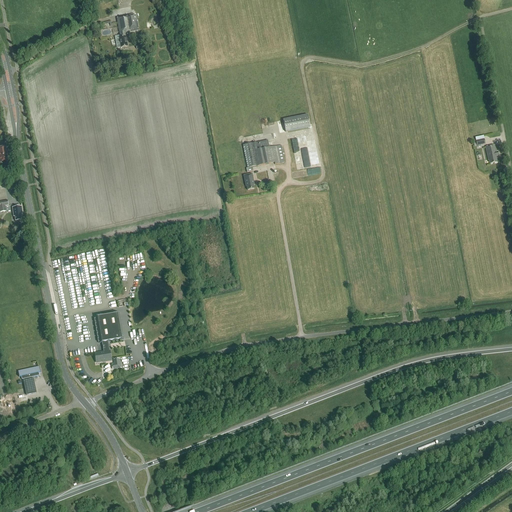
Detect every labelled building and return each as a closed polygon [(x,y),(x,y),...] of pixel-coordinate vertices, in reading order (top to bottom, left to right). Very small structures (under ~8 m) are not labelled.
[(135,31),(139,30),(136,15),(117,18),(120,35),(115,37),(117,49),(121,48),(128,47),(125,33),(130,32),(135,31)] [(308,115),(283,120),(286,132),(310,127),(308,115)] [(474,146),(485,144),(483,136),(475,138),(476,141),(473,141),(474,146)] [(269,148),(268,140),(243,146),(247,168),(246,169),(247,172),(253,171),(252,168),(275,163),(275,165),(285,163),(281,145),(269,148)] [(496,156),(499,156),(498,152),(496,152),(495,145),(486,147),(489,161),(490,164),(497,162),(496,156)] [(5,147),(2,148),(0,148),(0,161),(0,162),(8,160),(5,147)] [(253,186),(254,185),(252,174),(244,176),(246,187),(247,187),(247,190),(254,189),(253,186)] [(0,212),(6,211),(5,206),(8,206),(7,200),(4,201),(4,200),(1,200),(1,201),(0,201),(0,212)] [(14,219),(15,219),(16,221),(22,220),(21,214),(22,214),(22,210),(19,210),(19,207),(13,208),(14,219)] [(97,339),(99,339),(100,342),(98,342),(98,343),(99,342),(99,343),(102,343),(103,353),(96,354),(97,362),(105,361),(105,362),(112,361),(112,360),(111,360),(110,352),(108,342),(124,339),(123,339),(119,314),(120,314),(95,318),(95,319),(94,319),(96,319),(96,322),(95,322),(95,323),(96,324),(95,324),(97,324),(97,327),(96,327),(96,328),(97,329),(96,329),(97,329),(98,332),(96,332),(96,333),(97,333),(97,334),(98,334),(99,337),(97,337),(97,338),(98,337),(98,339),(97,339)] [(112,366),(113,371),(122,369),(121,359),(113,360),(114,366),(112,366)] [(39,376),(39,374),(39,373),(41,373),(39,367),(18,371),(19,377),(21,377),(22,380),(23,380),(26,396),(37,393),(34,379),(33,379),(32,378),(39,376)]
